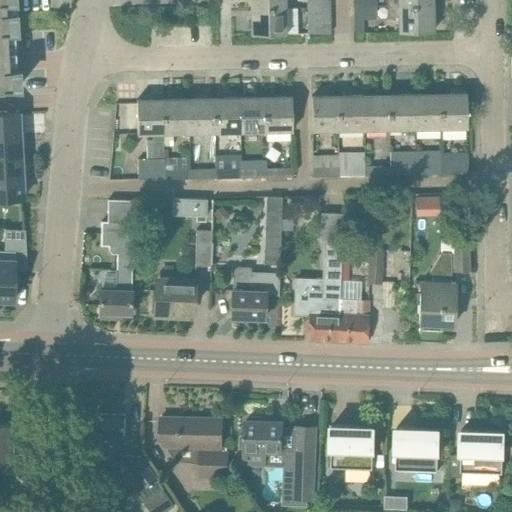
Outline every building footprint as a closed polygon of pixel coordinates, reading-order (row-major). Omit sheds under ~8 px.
[(0,0),(0,91),(13,91),(13,89),(17,89),(16,70),(11,70),(9,33),(14,33),(13,14),(8,14),(8,3),(13,3),(12,0),(0,0)] [(433,31),(432,4),(398,5),(399,32),(433,31)] [(307,7),(308,33),(324,33),(331,33),(331,6),(307,7)] [(354,6),(355,32),(364,32),(363,18),(378,18),(377,6),(354,6)] [(285,34),(285,7),(251,8),(251,35),(285,34)] [(466,93),(439,94),(440,128),(467,127),(466,93)] [(389,129),(415,128),(414,94),(389,95),(389,129)] [(440,128),(439,94),(414,94),(415,128),(440,128)] [(338,95),(311,96),(312,130),(338,130),(338,95)] [(363,95),(338,95),(338,130),(364,129),(363,95)] [(389,129),(389,95),(363,95),(364,129),(389,129)] [(291,96),(265,97),(265,131),(292,131),(291,96)] [(240,97),(213,98),(214,132),(240,132),(240,97)] [(265,97),(240,97),(240,132),(265,131),(265,97)] [(188,98),(162,99),(163,133),(189,133),(188,98)] [(188,98),(189,133),(214,132),(213,98),(188,98)] [(163,133),(162,99),(136,99),(137,133),(154,133),(154,140),(163,140),(163,133)] [(0,135),(19,135),(18,112),(0,113),(0,135)] [(0,135),(0,156),(21,155),(19,135),(0,135)] [(190,151),(163,152),(163,155),(164,179),(190,178),(190,170),(190,151)] [(416,174),(415,151),(390,152),(390,166),(391,174),(416,174)] [(441,174),(441,153),(441,151),(415,151),(416,174),(441,174)] [(363,152),(339,153),(339,175),(365,175),(364,166),(363,166),(363,152)] [(441,153),(441,174),(467,173),(467,152),(441,153)] [(339,153),(313,153),(313,176),(339,175),(339,153)] [(216,178),(241,177),(241,169),(241,154),(215,155),(215,170),(216,178)] [(0,176),(22,175),(21,155),(0,156),(0,176)] [(138,179),(164,179),(163,155),(137,155),(138,179)] [(390,166),(364,166),(365,175),(391,174),(390,166)] [(241,169),(241,177),(266,177),(266,168),(241,169)] [(293,168),(266,168),(266,177),(293,176),(293,168)] [(190,170),(190,178),(216,178),(215,170),(190,170)] [(0,176),(0,199),(23,198),(22,175),(0,176)] [(465,200),(455,195),(450,205),(459,210),(465,200)] [(192,216),(206,216),(207,199),(192,199),(172,198),(172,215),(192,216)] [(418,198),(418,214),(443,214),(443,198),(418,198)] [(132,273),(133,200),(108,200),(107,222),(101,221),(100,245),(109,246),(109,250),(112,254),(116,254),(116,265),(121,265),(121,268),(125,268),(125,273),(132,273)] [(195,264),(210,265),(212,229),(196,229),(195,264)] [(0,300),(13,301),(14,284),(14,276),(14,267),(27,267),(25,231),(6,230),(5,250),(0,250),(0,300)] [(281,232),(266,231),(265,251),(280,252),(281,232)] [(451,271),(469,270),(469,236),(452,237),(452,253),(440,253),(430,272),(432,273),(432,282),(420,282),(418,330),(421,330),(421,324),(453,325),(455,283),(450,283),(451,271)] [(324,293),(297,292),(295,291),(294,314),(308,315),(307,340),(337,342),(339,304),(342,238),(326,237),(324,293)] [(382,250),(370,249),(369,281),(381,282),(382,250)] [(121,265),(116,265),(115,289),(100,289),(99,318),(123,319),(123,314),(131,314),(132,273),(125,273),(125,268),(121,268),(121,265)] [(264,319),(265,295),(278,295),(279,274),(249,273),(249,268),(237,268),(233,271),(233,289),(232,289),(231,318),(264,319)] [(194,306),(195,278),(161,277),(160,288),(155,288),(154,315),(188,316),(188,306),(194,306)] [(340,305),(339,304),(337,342),(366,343),(369,300),(341,299),(340,305)] [(122,473),(122,465),(128,465),(143,488),(137,493),(149,511),(164,511),(174,506),(140,456),(117,455),(117,436),(125,437),(126,415),(94,413),(94,436),(100,436),(99,455),(98,455),(97,473),(122,473)] [(245,420),(245,435),(240,435),(240,447),(245,447),(244,464),(245,464),(245,463),(266,463),(266,449),(296,450),(295,498),(312,498),(312,499),(313,499),(315,425),(314,425),(314,426),(298,426),(298,425),(297,425),(297,428),(283,428),(283,421),(282,421),(261,421),(261,416),(249,416),(249,420),(246,420),(245,420)] [(161,417),(160,440),(164,440),(163,446),(169,446),(169,451),(175,456),(182,461),(200,463),(200,476),(221,476),(221,475),(227,474),(228,453),(227,453),(227,446),(221,446),(222,419),(161,417)] [(0,470),(13,470),(12,423),(0,423),(0,470)] [(374,426),(332,424),(331,468),(373,469),(374,426)] [(439,428),(397,427),(396,470),(438,471),(439,428)] [(441,428),(440,436),(450,437),(451,429),(441,428)] [(461,477),(462,472),(503,473),(504,430),(462,429),(461,455),(450,454),(449,477),(461,477)] [(385,496),(384,509),(395,509),(395,496),(385,496)]
